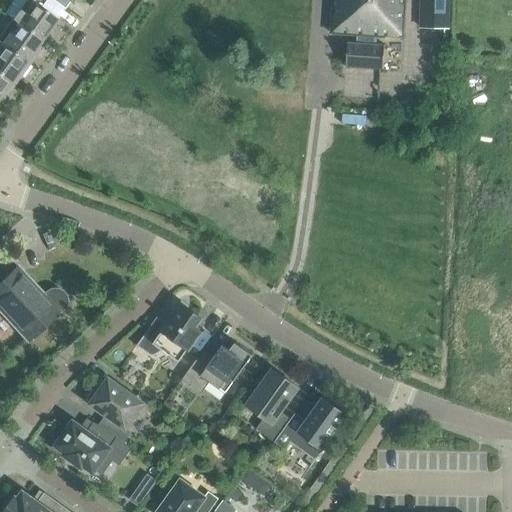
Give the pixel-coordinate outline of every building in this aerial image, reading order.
[(24,0),(11,19),(42,41),(57,19),(40,7),(45,0),(24,0)] [(52,0),(64,8),(69,0),(52,0)] [(332,0),(330,33),(357,35),(357,42),(348,41),(348,43),(346,67),(382,70),(384,45),(384,44),(376,44),(377,36),(385,37),(403,38),(405,0),(332,0)] [(420,0),(420,26),(448,26),(448,0),(420,0)] [(45,43),(42,41),(11,19),(0,34),(0,43),(26,62),(32,54),(35,56),(45,43)] [(413,28),(412,40),(439,42),(440,29),(413,28)] [(0,43),(0,75),(14,86),(29,64),(26,62),(0,43)] [(0,97),(2,96),(5,98),(14,86),(0,75),(0,97)] [(57,289),(56,289),(55,288),(53,288),(51,288),(49,289),(47,290),(46,291),(42,294),(16,266),(0,281),(0,312),(23,337),(32,330),(35,334),(62,309),(63,307),(64,307),(64,305),(65,304),(65,301),(65,300),(65,299),(65,297),(65,296),(64,295),(63,293),(62,293),(61,291),(59,290),(57,289)] [(158,356),(174,368),(200,332),(194,328),(200,318),(187,309),(185,308),(184,307),(181,308),(180,308),(179,308),(177,310),(176,311),(167,324),(157,317),(136,346),(149,355),(151,356),(152,357),(155,357),(157,357),(158,356)] [(209,382),(226,394),(253,355),(235,343),(229,350),(223,345),(213,358),(203,350),(182,379),(201,393),(209,382)] [(264,418),(256,429),(274,442),(290,419),(281,412),(298,388),(272,369),(247,405),(264,418)] [(97,395),(94,399),(93,403),(91,405),(107,417),(100,426),(125,444),(132,434),(127,430),(145,405),(110,379),(100,392),(97,395)] [(290,419),(274,442),(285,450),(290,443),(316,461),(348,415),(322,396),(305,421),(295,414),(290,419)] [(95,469),(102,475),(113,459),(106,454),(117,439),(94,423),(87,432),(73,422),(72,425),(69,423),(60,436),(62,438),(56,446),(68,455),(67,457),(79,466),(81,464),(93,472),(95,469)] [(210,436),(220,443),(226,434),(216,427),(210,436)] [(251,485),(259,474),(248,467),(240,477),(251,485)] [(150,475),(156,479),(161,472),(155,468),(150,475)] [(130,499),(138,505),(156,480),(148,474),(130,499)] [(157,511),(209,511),(219,499),(208,492),(204,497),(181,480),(157,511)] [(236,487),(229,496),(235,501),(242,492),(236,487)] [(70,511),(44,493),(37,503),(23,492),(17,499),(16,498),(12,502),(10,501),(3,510),(5,511),(70,511)] [(233,511),(235,510),(222,501),(214,511),(233,511)]
